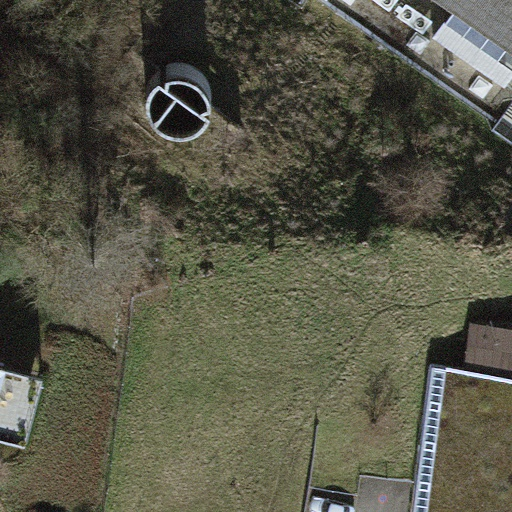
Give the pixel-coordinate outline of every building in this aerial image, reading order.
[(511,0),(317,0),(511,136),(511,0)] [(182,144),(206,134),(215,110),(205,87),(181,78),(160,86),(149,111),(159,135),(182,144)] [(363,263),(395,217),(205,87),(215,110),(206,134),(182,144),(363,263)] [(0,435),(32,444),(49,380),(0,366),(0,435)] [(429,511),(511,511),(511,382),(449,373),(429,511)]
